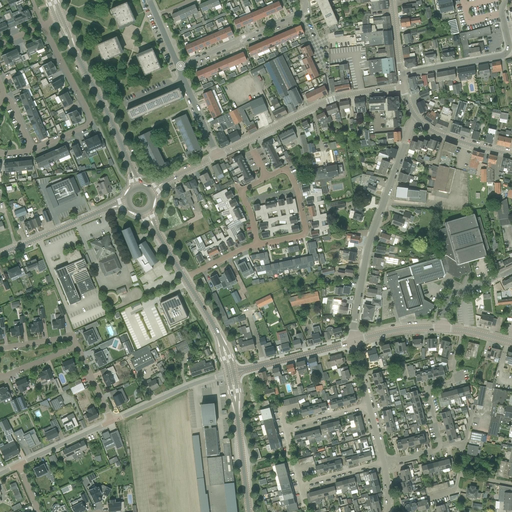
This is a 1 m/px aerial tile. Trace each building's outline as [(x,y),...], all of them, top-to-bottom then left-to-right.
[(211,0),(206,2),(209,10),(214,7),(211,0)] [(262,0),(259,2),(262,9),(266,17),(271,14),(268,7),(266,8),(264,3),(262,0)] [(372,11),(388,9),(387,0),(386,0),(372,2),(372,5),(372,11)] [(437,0),(440,14),(454,10),(451,0),(437,0)] [(130,25),(129,24),(136,21),(129,6),(128,7),(126,3),(128,3),(127,2),(111,9),(119,28),(126,25),(127,27),(130,25)] [(203,12),(209,10),(206,2),(200,5),(203,12)] [(279,2),(273,4),(277,12),(282,10),(279,2)] [(329,3),(319,7),(321,11),(331,7),(329,3)] [(404,11),(404,14),(408,13),(408,15),(412,15),(412,13),(415,12),(415,8),(417,8),(416,3),(411,4),(411,5),(407,5),(407,6),(402,7),(402,8),(402,10),(403,11),(403,12),(404,11)] [(273,4),(268,7),(271,14),(277,12),(273,4)] [(195,5),(189,7),(192,15),(198,12),(195,5)] [(246,13),(245,14),(246,16),(249,24),(254,22),(255,21),(251,14),(248,7),(248,6),(245,8),(246,10),(245,11),(246,13)] [(189,7),(183,10),(187,17),(192,15),(189,7)] [(331,7),(321,11),(323,15),(333,11),(331,7)] [(22,9),(18,11),(19,11),(20,13),(21,13),(25,21),(25,22),(31,19),(27,10),(23,12),(22,9)] [(262,9),(257,11),(260,19),(265,17),(266,17),(262,9)] [(10,10),(5,12),(6,14),(9,13),(11,19),(13,19),(16,25),(25,21),(21,13),(20,13),(19,11),(12,14),(10,10)] [(183,10),(178,12),(181,19),(182,22),(188,19),(187,17),(183,10)] [(257,11),(251,14),(255,21),(260,19),(257,11)] [(333,11),(323,15),(325,19),(335,15),(333,11)] [(178,12),(172,15),(175,22),(180,20),(181,19),(178,12)] [(335,15),(325,19),(326,23),(335,20),(336,19),(335,15)] [(246,16),(240,18),(244,26),(249,24),(246,16)] [(383,24),(386,24),(390,23),(389,16),(382,17),(382,18),(369,19),(369,16),(362,17),(363,25),(370,24),(373,24),(373,25),(382,24),(382,25),(383,25),(383,24)] [(235,21),(234,21),(235,21),(238,29),(238,28),(243,26),(244,26),(240,18),(235,21)] [(409,18),(401,20),(401,21),(400,21),(401,23),(401,24),(402,27),(406,26),(406,28),(410,27),(410,24),(414,23),(420,22),(420,18),(409,20),(409,18)] [(335,20),(326,23),(328,28),(334,26),(336,25),(337,24),(338,24),(336,19),(335,20)] [(457,34),(454,20),(448,21),(452,35),(457,34)] [(390,23),(383,24),(383,25),(384,31),(391,31),(390,23)] [(359,34),(355,34),(355,35),(360,34),(377,32),(376,32),(375,25),(371,26),(371,25),(359,26),(360,26),(360,32),(359,32),(359,33),(359,34)] [(298,37),(300,36),(304,34),(301,26),(300,26),(295,28),(298,37)] [(465,33),(460,34),(464,58),(465,58),(470,57),(480,55),(480,51),(484,50),(484,47),(483,42),(471,45),(468,46),(467,39),(487,36),(491,35),(490,26),(466,33),(466,32),(465,33)] [(230,27),(224,29),(227,37),(228,37),(233,35),(230,27)] [(289,31),(292,39),(298,37),(295,28),(289,31)] [(410,33),(403,35),(403,36),(405,44),(413,42),(411,36),(417,35),(416,34),(427,31),(426,28),(410,32),(410,33)] [(224,29),(219,32),(222,40),(222,39),(227,37),(224,29)] [(283,33),(287,41),(292,39),(289,31),(283,33)] [(385,46),(385,45),(393,45),(393,44),(392,41),(392,40),(391,34),(392,34),(391,34),(391,31),(384,31),(377,32),(360,34),(361,42),(366,41),(369,41),(369,46),(373,45),(385,44),(385,46)] [(219,32),(213,34),(216,42),(217,42),(222,40),(219,32)] [(277,36),(281,44),(287,41),(283,33),(277,36)] [(206,34),(201,36),(202,39),(206,47),(211,44),(211,45),(211,44),(208,37),(206,34)] [(213,34),(208,37),(211,44),(216,42),(213,34)] [(272,38),(275,46),(281,44),(277,36),(272,38)] [(111,39),(97,45),(103,59),(108,57),(109,59),(117,56),(118,56),(122,54),(120,47),(121,46),(120,43),(119,44),(118,44),(116,37),(111,39)] [(266,41),(269,49),(271,48),(272,50),(276,48),(275,46),(272,38),(266,41)] [(40,39),(33,42),(34,42),(37,51),(36,51),(36,52),(37,54),(42,52),(41,49),(44,48),(40,39)] [(202,39),(197,41),(200,49),(205,47),(206,47),(202,39)] [(197,41),(191,44),(195,51),(200,49),(197,41)] [(260,43),(264,51),(269,49),(266,41),(260,43)] [(34,42),(25,46),(28,52),(29,55),(36,52),(36,51),(37,51),(34,42)] [(254,46),(258,54),(264,51),(260,43),(254,46)] [(190,44),(185,46),(189,54),(194,52),(195,52),(194,51),(195,51),(191,44),(190,44)] [(306,46),(305,44),(300,46),(303,54),(300,55),(311,50),(309,45),(306,46)] [(378,50),(378,53),(376,53),(376,57),(378,57),(386,56),(387,58),(394,58),(394,57),(393,46),(393,45),(385,45),(386,50),(378,50)] [(248,48),(252,56),(255,55),(256,59),(259,58),(258,54),(254,46),(249,48),(248,48)] [(417,67),(415,57),(410,58),(409,55),(410,54),(409,47),(402,48),(404,59),(403,59),(403,60),(404,60),(404,63),(404,64),(405,67),(407,68),(412,68),(413,68),(416,67),(417,67)] [(442,54),(444,62),(455,60),(453,49),(442,51),(442,54)] [(8,53),(11,62),(13,61),(12,59),(19,56),(16,50),(8,53)] [(143,53),(144,54),(137,57),(145,76),(162,69),(161,68),(159,69),(157,64),(159,63),(153,50),(147,53),(146,51),(143,53)] [(305,59),(310,56),(310,57),(314,55),(311,50),(300,55),(302,60),(299,61),(305,59)] [(424,53),(426,65),(433,64),(432,60),(436,59),(435,54),(434,54),(433,51),(424,53)] [(243,53),(237,55),(241,63),(247,61),(243,52),(243,53)] [(11,62),(8,53),(1,56),(5,65),(11,62)] [(235,66),(241,63),(237,55),(232,58),(235,66)] [(282,55),(264,64),(265,65),(267,70),(268,73),(269,73),(281,99),(283,98),(287,107),(287,108),(289,108),(291,113),(291,112),(293,112),(294,111),(294,112),(295,112),(296,111),(296,110),(297,110),(295,106),(303,102),(296,88),(297,87),(282,55)] [(313,61),(310,57),(310,56),(305,59),(299,61),(302,66),(313,61)] [(232,58),(226,60),(229,68),(235,66),(232,58)] [(370,76),(375,75),(378,74),(387,73),(387,74),(396,73),(396,72),(395,68),(395,62),(394,58),(387,58),(381,59),(368,61),(370,76)] [(226,60),(220,62),(223,70),(229,68),(226,60)] [(41,67),(39,69),(41,73),(44,72),(54,67),(53,63),(52,64),(51,61),(41,66),(41,67)] [(315,66),(313,61),(302,66),(304,71),(307,70),(315,66)] [(220,62),(214,65),(218,73),(223,70),(220,62)] [(500,62),(492,63),(493,70),(491,70),(492,73),(493,77),(498,76),(497,73),(502,72),(500,62)] [(490,75),(489,71),(488,64),(478,66),(480,72),(478,73),(479,78),(490,75)] [(214,65),(209,67),(212,75),(218,73),(214,65)] [(265,65),(250,72),(253,77),(260,73),(261,73),(267,70),(265,65)] [(317,71),(315,66),(307,70),(309,75),(317,71)] [(457,70),(458,77),(460,81),(465,80),(468,80),(467,76),(471,75),(476,74),(474,66),(457,70)] [(54,67),(44,72),(47,77),(56,72),(55,70),(56,70),(54,67)] [(209,67),(203,70),(206,78),(212,75),(209,67)] [(17,76),(11,79),(12,79),(14,84),(23,80),(26,79),(24,73),(23,72),(22,70),(16,72),(17,76)] [(200,81),(205,79),(206,78),(203,70),(197,72),(196,72),(200,81)] [(448,71),(447,71),(449,80),(448,80),(449,86),(452,86),(453,89),(453,90),(454,95),(456,94),(459,94),(459,92),(458,89),(457,84),(452,85),(452,81),(455,80),(456,78),(454,70),(449,71),(448,71)] [(311,79),(319,76),(317,71),(309,75),(311,79)] [(437,73),(438,81),(439,81),(440,89),(445,89),(443,81),(448,80),(449,80),(447,71),(437,73)] [(397,83),(396,73),(387,74),(387,78),(385,79),(385,77),(376,78),(377,86),(388,84),(397,83)] [(434,74),(427,75),(429,82),(430,82),(432,91),(436,90),(436,89),(435,84),(434,74)] [(427,83),(426,75),(421,76),(422,81),(419,81),(417,82),(416,81),(419,80),(419,76),(415,77),(407,79),(410,88),(410,89),(423,84),(427,83)] [(344,77),(343,77),(340,77),(341,81),(341,83),(343,92),(350,90),(349,84),(348,80),(344,80),(344,77)] [(23,80),(14,84),(16,90),(22,87),(24,91),(30,88),(29,84),(26,86),(23,80)] [(51,84),(55,91),(55,90),(63,86),(60,80),(51,84)] [(343,92),(341,83),(341,81),(329,83),(331,93),(332,93),(332,92),(334,92),(335,92),(335,93),(343,92)] [(322,83),(318,85),(320,88),(324,96),(328,94),(325,87),(323,83),(322,83)] [(410,89),(412,95),(420,92),(418,88),(428,86),(427,83),(423,84),(410,89)] [(205,94),(203,95),(205,100),(214,97),(216,96),(217,95),(214,90),(217,89),(216,88),(215,86),(206,90),(207,90),(208,92),(205,94)] [(170,92),(162,95),(166,106),(184,98),(181,92),(182,92),(182,91),(181,91),(180,88),(172,91),(171,91),(169,92),(170,92)] [(314,88),(309,90),(314,101),(319,98),(315,90),(314,88)] [(320,88),(315,90),(319,98),(324,96),(320,88)] [(302,96),(305,102),(308,100),(309,103),(314,101),(309,90),(304,92),(305,95),(302,96)] [(428,90),(419,93),(421,99),(427,96),(429,95),(428,90)] [(27,92),(19,95),(21,100),(30,97),(27,92)] [(61,102),(70,98),(67,92),(58,97),(61,102)] [(144,103),(149,113),(166,106),(162,95),(154,99),(154,98),(152,99),(152,100),(144,103)] [(23,106),(32,102),(30,97),(21,100),(21,101),(23,106)] [(214,97),(205,100),(205,101),(208,106),(216,102),(214,97)] [(251,106),(255,116),(268,110),(262,97),(249,103),(251,106)] [(399,107),(399,106),(400,106),(399,104),(400,104),(398,97),(387,98),(387,99),(385,99),(385,97),(369,98),(370,111),(378,111),(378,109),(386,108),(388,108),(388,112),(388,119),(386,120),(386,128),(400,127),(399,119),(401,119),(401,111),(399,111),(399,107)] [(70,98),(61,102),(64,108),(73,103),(72,103),(70,98)] [(276,98),(273,100),(282,117),(288,114),(291,113),(289,108),(287,108),(287,107),(284,108),(284,106),(281,108),(278,101),(276,98)] [(365,105),(364,98),(354,100),(356,107),(358,114),(362,113),(367,113),(365,105)] [(273,100),(271,101),(272,104),(275,111),(272,112),(276,120),(282,117),(273,100)] [(425,104),(423,100),(422,101),(416,104),(420,114),(428,111),(428,110),(432,109),(432,108),(433,106),(426,103),(425,104)] [(350,111),(349,108),(350,108),(349,101),(348,101),(343,102),(340,103),(340,102),(339,103),(341,110),(342,117),(344,117),(345,117),(345,116),(345,112),(350,111)] [(460,135),(462,127),(462,126),(463,123),(461,123),(467,103),(459,101),(450,132),(460,135)] [(25,110),(34,107),(32,102),(23,106),(25,110)] [(216,102),(208,106),(210,112),(219,108),(216,102)] [(134,107),(126,111),(131,121),(149,113),(144,103),(136,106),(134,107)] [(340,116),(336,104),(334,105),(333,105),(326,107),(326,108),(329,115),(331,114),(332,115),(333,116),(335,115),(336,117),(337,120),(341,118),(340,116)] [(27,115),(36,112),(34,107),(25,110),(27,115)] [(243,121),(250,134),(257,130),(253,121),(250,123),(242,107),(237,109),(243,121)] [(219,108),(210,112),(213,118),(217,116),(222,114),(221,114),(219,108)] [(448,127),(452,116),(451,115),(452,112),(451,111),(449,110),(443,108),(441,112),(440,115),(441,116),(439,120),(436,127),(436,126),(446,131),(448,127)] [(237,109),(223,116),(229,128),(230,128),(231,130),(227,132),(229,135),(232,143),(241,139),(237,132),(238,131),(241,129),(238,123),(243,121),(237,109)] [(65,115),(62,116),(65,122),(68,120),(79,115),(78,112),(77,112),(76,110),(66,114),(65,115)] [(424,119),(429,123),(436,114),(432,111),(430,114),(428,112),(424,119)] [(29,121),(30,121),(38,117),(36,112),(27,115),(27,116),(29,121)] [(324,112),(316,116),(319,123),(323,121),(324,124),(321,125),(322,129),(328,127),(327,123),(327,118),(324,112)] [(437,113),(436,114),(429,123),(430,123),(431,124),(435,127),(438,120),(440,115),(437,113)] [(507,123),(508,114),(501,113),(500,117),(500,119),(499,122),(507,123)] [(68,120),(65,122),(67,127),(71,125),(71,126),(81,121),(80,119),(81,119),(79,115),(68,120)] [(196,152),(201,150),(199,145),(199,146),(197,142),(198,142),(197,139),(196,139),(194,136),(195,136),(194,133),(193,133),(192,130),(193,130),(191,127),(189,124),(190,124),(189,121),(188,121),(186,118),(187,118),(186,115),(172,121),(177,119),(189,147),(190,151),(186,153),(187,155),(195,152),(196,152)] [(210,122),(211,126),(219,122),(221,127),(217,129),(219,133),(216,134),(219,141),(218,142),(222,148),(230,144),(227,137),(226,138),(223,131),(229,128),(223,116),(210,122)] [(32,125),(40,122),(38,117),(30,121),(32,125)] [(474,130),(471,138),(478,140),(480,132),(478,132),(481,124),(480,124),(482,118),(478,117),(476,123),(476,124),(475,124),(474,130)] [(307,121),(301,124),(304,131),(305,135),(310,133),(314,130),(313,123),(309,124),(307,121)] [(460,135),(468,137),(471,129),(474,130),(475,124),(466,121),(464,127),(462,127),(460,135)] [(34,130),(43,127),(40,122),(32,125),(34,130)] [(43,127),(34,130),(36,136),(37,136),(45,132),(43,127)] [(293,128),(279,135),(280,137),(284,145),(292,141),(296,139),(297,139),(296,136),(296,135),(295,133),(293,128)] [(495,132),(491,131),(492,129),(489,128),(485,142),(492,144),(495,132)] [(148,133),(153,130),(139,137),(155,171),(161,169),(160,168),(169,164),(168,162),(163,164),(148,133)] [(511,139),(511,131),(506,130),(506,133),(506,134),(503,146),(510,148),(511,139)] [(370,146),(370,142),(369,131),(364,131),(365,140),(358,141),(359,148),(370,147),(370,146)] [(45,132),(37,136),(39,140),(47,137),(45,132)] [(394,142),(401,142),(401,137),(401,132),(400,132),(387,133),(388,139),(394,139),(394,142)] [(506,134),(506,133),(501,132),(501,133),(497,132),(496,136),(498,136),(496,145),(503,146),(506,134)] [(94,136),(90,138),(96,152),(96,151),(95,149),(101,146),(102,148),(105,146),(103,140),(102,138),(99,140),(97,135),(94,136)] [(86,147),(83,148),(84,151),(87,157),(88,159),(97,154),(96,152),(90,138),(86,140),(84,141),(86,147)] [(426,140),(424,140),(421,148),(422,148),(427,150),(428,148),(430,139),(427,138),(426,140)] [(428,148),(433,150),(437,139),(433,138),(433,140),(430,139),(428,148)] [(415,151),(415,149),(418,140),(415,139),(414,142),(412,141),(409,149),(415,151)] [(415,149),(421,151),(422,148),(421,148),(424,140),(421,139),(420,141),(418,140),(415,149)] [(438,151),(441,143),(439,142),(440,140),(437,139),(433,150),(438,151)] [(265,148),(266,148),(273,144),(270,140),(262,144),(265,148)] [(277,142),(273,144),(266,148),(268,153),(275,150),(273,148),(279,144),(278,141),(277,142)] [(433,188),(433,189),(433,190),(450,193),(455,169),(449,168),(453,153),(456,146),(452,144),(449,143),(445,142),(442,150),(443,151),(438,167),(437,173),(436,177),(436,178),(435,180),(433,188)] [(307,144),(309,153),(309,154),(316,153),(314,143),(307,144)] [(77,144),(71,147),(76,157),(81,155),(83,159),(87,157),(84,151),(81,152),(77,144)] [(65,146),(60,148),(64,157),(69,155),(65,146)] [(280,147),(275,150),(268,153),(271,159),(277,156),(276,153),(282,150),(280,147)] [(59,159),(64,157),(60,148),(55,150),(59,159)] [(380,151),(378,156),(383,158),(388,159),(389,156),(395,158),(398,150),(391,148),(391,150),(387,148),(385,152),(383,151),(383,152),(382,152),(380,151)] [(59,159),(55,150),(54,150),(54,151),(50,153),(54,161),(59,159)] [(473,151),(469,167),(477,169),(479,161),(482,162),(484,154),(479,153),(479,152),(477,152),(474,151),(473,151)] [(54,161),(50,153),(45,155),(48,164),(54,161)] [(236,163),(243,159),(244,159),(242,154),(234,158),(236,162),(236,163)] [(48,164),(45,155),(40,157),(43,166),(48,164)] [(271,159),(274,164),(281,161),(286,158),(285,155),(278,158),(277,156),(271,159)] [(378,156),(377,161),(378,161),(377,165),(380,166),(387,169),(389,165),(389,163),(389,162),(383,160),(383,158),(378,156)] [(38,168),(43,166),(40,157),(34,159),(38,168)] [(501,167),(500,171),(503,172),(504,168),(507,168),(508,165),(509,159),(505,159),(504,158),(503,158),(501,167)] [(246,164),(243,159),(236,163),(236,162),(231,165),(232,168),(238,165),(239,167),(246,164)] [(283,165),(281,161),(274,164),(273,165),(275,169),(283,165)] [(405,161),(402,167),(404,168),(403,171),(406,172),(412,174),(413,172),(414,172),(417,166),(412,164),(410,163),(405,161)] [(219,180),(221,179),(225,177),(223,173),(224,173),(228,171),(227,170),(226,167),(225,165),(224,163),(220,165),(219,163),(212,167),(217,176),(219,180)] [(246,164),(239,167),(234,170),(234,171),(235,173),(241,171),(242,173),(249,170),(246,164)] [(324,181),(324,178),(339,175),(337,165),(312,170),(314,180),(315,183),(324,181)] [(377,165),(375,172),(378,173),(385,176),(386,172),(387,172),(388,170),(387,169),(380,166),(377,165)] [(251,175),(249,170),(242,173),(243,175),(241,177),(238,179),(239,182),(241,181),(244,179),(251,175)] [(81,187),(89,184),(84,172),(76,175),(81,187)] [(203,174),(200,175),(200,176),(200,175),(200,176),(204,184),(206,188),(215,183),(212,178),(210,179),(207,173),(204,175),(204,174),(203,175),(203,174)] [(406,185),(416,186),(417,182),(412,182),(411,183),(409,183),(410,179),(413,180),(414,177),(401,173),(400,174),(400,175),(400,176),(398,181),(399,182),(402,181),(405,183),(406,182),(407,183),(406,185)] [(375,190),(376,188),(373,186),(373,184),(370,183),(369,184),(366,183),(368,180),(369,181),(371,176),(366,175),(362,174),(361,181),(360,185),(367,188),(366,190),(374,194),(376,190),(375,190)] [(252,175),(251,175),(244,179),(246,184),(255,180),(252,175)] [(99,187),(96,188),(99,196),(103,195),(111,192),(109,187),(108,184),(109,183),(106,176),(100,179),(101,182),(98,184),(99,187)] [(72,199),(73,199),(73,198),(74,198),(74,197),(75,196),(75,195),(75,194),(76,194),(76,192),(78,191),(78,193),(80,192),(73,177),(69,179),(69,180),(51,188),(50,187),(46,188),(54,208),(58,206),(58,205),(71,200),(71,199),(72,199)] [(199,194),(197,191),(196,188),(198,187),(195,180),(190,182),(196,195),(199,202),(203,200),(200,193),(199,194)] [(222,183),(221,183),(220,183),(216,186),(219,191),(223,189),(232,184),(234,183),(232,180),(230,182),(224,185),(223,185),(222,183)] [(188,183),(183,185),(186,192),(184,193),(190,207),(194,205),(193,202),(191,197),(192,197),(189,190),(191,189),(188,183)] [(303,187),(302,187),(303,193),(308,192),(308,195),(315,194),(322,192),(321,189),(316,189),(313,189),(313,185),(303,187)] [(181,186),(176,188),(179,195),(181,198),(182,200),(180,201),(182,207),(184,206),(189,204),(190,207),(184,193),(181,186)] [(396,190),(394,200),(425,203),(427,193),(423,192),(423,191),(420,191),(420,190),(407,189),(407,188),(398,187),(397,190),(396,190)] [(221,198),(222,202),(223,202),(230,198),(234,196),(231,191),(227,193),(225,189),(213,196),(214,199),(221,198)] [(307,199),(306,199),(307,199),(307,200),(308,204),(310,204),(316,202),(318,202),(317,202),(321,201),(320,196),(323,196),(322,192),(315,194),(308,195),(309,198),(307,199)] [(292,197),(290,198),(286,198),(287,201),(287,200),(289,210),(293,209),(294,214),(298,213),(295,199),(292,199),(292,197)] [(231,201),(230,198),(223,202),(222,202),(217,204),(219,208),(227,206),(228,209),(234,207),(238,204),(236,199),(231,201)] [(278,200),(279,202),(280,210),(285,209),(286,215),(290,214),(289,210),(287,200),(287,201),(284,201),(283,199),(278,200)] [(498,216),(499,220),(510,218),(507,199),(496,205),(497,208),(497,211),(498,216)] [(270,202),(272,212),(277,211),(278,217),(282,216),(281,216),(280,210),(279,202),(276,203),(275,201),(274,201),(270,202)] [(308,207),(308,208),(309,212),(318,210),(319,210),(318,205),(324,204),(324,201),(321,201),(317,202),(318,202),(316,202),(310,204),(310,206),(308,207)] [(330,203),(331,208),(332,209),(341,208),(340,201),(330,203)] [(269,219),(268,213),(272,212),(270,202),(265,203),(265,205),(262,205),(265,220),(269,219)] [(364,204),(355,203),(355,207),(354,207),(353,211),(355,212),(353,219),(361,221),(362,220),(362,221),(362,220),(362,219),(363,218),(363,217),(362,217),(364,213),(361,212),(363,208),(363,207),(363,204),(364,204)] [(259,204),(258,204),(254,205),(254,206),(253,207),(254,209),(255,209),(256,217),(261,216),(262,220),(264,220),(265,220),(262,205),(259,206),(259,204)] [(231,214),(232,217),(242,212),(241,210),(240,207),(235,209),(234,207),(228,209),(221,212),(223,216),(231,214)] [(24,208),(14,212),(16,218),(18,217),(22,216),(25,214),(27,214),(24,208)] [(27,210),(28,213),(34,228),(41,225),(39,222),(40,221),(39,217),(38,217),(37,213),(33,215),(32,212),(33,211),(32,208),(27,210)] [(46,222),(51,220),(47,210),(42,212),(46,222)] [(318,210),(309,212),(310,216),(310,217),(311,217),(312,217),(313,220),(320,218),(327,217),(326,213),(320,215),(319,210),(318,210)] [(245,218),(242,212),(232,217),(229,219),(231,223),(228,226),(229,229),(230,229),(235,226),(239,224),(242,223),(240,220),(245,218)] [(411,215),(410,214),(405,212),(403,218),(395,215),(391,225),(395,227),(396,225),(402,228),(402,227),(406,228),(408,223),(411,215)] [(28,221),(24,223),(26,227),(27,226),(28,230),(34,228),(28,213),(27,214),(25,214),(28,221)] [(277,217),(278,220),(286,221),(287,224),(293,223),(298,222),(297,217),(292,217),(291,214),(290,214),(286,215),(281,216),(282,216),(278,217),(277,217)] [(440,260),(444,275),(445,275),(447,272),(449,274),(449,273),(451,274),(451,275),(460,279),(462,275),(471,272),(468,262),(487,257),(486,252),(490,251),(489,250),(480,217),(476,218),(474,214),(445,223),(446,228),(437,230),(445,256),(442,257),(440,260)] [(272,227),(271,224),(278,220),(277,217),(269,219),(265,220),(264,220),(265,223),(260,224),(261,230),(266,229),(272,227)] [(312,223),(311,223),(312,224),(312,225),(313,228),(315,228),(321,227),(323,226),(322,222),(328,220),(327,217),(320,218),(313,220),(313,223),(312,223)] [(287,224),(279,226),(280,230),(288,230),(289,234),(300,231),(298,225),(294,226),(293,223),(287,224)] [(316,231),(311,232),(312,238),(323,236),(322,232),(329,228),(330,228),(329,225),(323,226),(321,227),(315,228),(316,231)] [(235,226),(230,229),(235,239),(238,238),(240,242),(245,239),(244,237),(245,237),(244,235),(243,235),(240,229),(237,231),(235,226)] [(273,233),(280,230),(279,226),(272,227),(266,229),(266,232),(262,233),(263,239),(274,237),(273,233)] [(137,258),(146,273),(153,268),(152,266),(159,262),(150,248),(145,241),(138,246),(136,241),(130,227),(122,230),(129,246),(134,260),(137,258)] [(235,239),(230,229),(229,229),(227,230),(226,230),(229,236),(225,238),(228,246),(229,247),(234,245),(233,243),(236,242),(235,239)] [(221,240),(217,242),(221,249),(222,251),(227,249),(226,247),(228,246),(225,238),(222,232),(219,234),(221,240)] [(395,238),(398,240),(399,237),(388,233),(387,235),(382,233),(379,240),(388,244),(388,243),(393,245),(395,238)] [(345,234),(345,237),(347,237),(347,238),(351,238),(350,241),(349,241),(348,247),(353,246),(354,243),(358,243),(359,237),(355,236),(356,235),(348,234),(345,234)] [(214,243),(210,245),(215,255),(219,252),(218,250),(221,249),(217,242),(215,236),(211,238),(214,243)] [(108,237),(104,238),(103,238),(103,239),(100,240),(96,242),(95,241),(91,243),(93,248),(96,255),(96,256),(98,260),(99,262),(98,262),(103,274),(101,274),(104,277),(110,274),(110,275),(115,273),(115,272),(121,270),(115,254),(115,255),(114,253),(113,249),(112,248),(109,242),(109,241),(108,237)] [(196,247),(191,249),(194,255),(195,254),(197,258),(196,258),(197,261),(198,261),(199,263),(204,260),(203,257),(202,256),(205,254),(199,244),(200,243),(199,241),(197,238),(193,240),(195,243),(196,247)] [(315,241),(307,243),(310,256),(317,254),(316,248),(317,248),(315,241)] [(209,255),(210,257),(215,255),(210,245),(206,247),(203,242),(200,243),(199,244),(205,254),(206,257),(209,255)] [(69,265),(55,270),(58,278),(68,303),(69,305),(74,303),(80,301),(73,284),(72,281),(75,279),(76,283),(81,294),(94,288),(90,277),(85,267),(87,266),(83,258),(82,259),(78,249),(64,254),(65,256),(69,265)] [(340,250),(339,255),(343,256),(343,255),(345,255),(345,257),(344,259),(347,259),(347,260),(355,261),(357,253),(344,251),(341,251),(340,250)] [(267,252),(251,255),(252,260),(260,258),(260,261),(264,260),(269,259),(267,252)] [(310,256),(303,257),(304,263),(309,262),(310,267),(314,266),(313,262),(319,260),(318,254),(317,254),(310,256)] [(420,284),(441,278),(444,277),(445,276),(444,275),(440,260),(438,258),(436,259),(435,255),(430,256),(431,260),(409,267),(386,274),(399,317),(401,317),(401,315),(404,314),(405,316),(414,313),(416,318),(430,314),(434,305),(424,299),(420,284)] [(303,257),(295,259),(296,265),(298,265),(299,269),(310,267),(309,262),(304,263),(303,257)] [(374,257),(373,265),(376,266),(375,269),(380,269),(382,270),(382,267),(380,267),(381,262),(398,265),(399,259),(396,259),(388,257),(385,257),(384,259),(381,259),(374,257)] [(499,273),(511,266),(511,258),(501,263),(500,261),(496,263),(496,264),(497,269),(499,273)] [(47,268),(43,260),(36,262),(35,259),(25,264),(28,270),(37,266),(39,271),(47,268)] [(257,267),(256,267),(257,272),(266,270),(266,272),(271,271),(270,264),(269,259),(264,260),(265,265),(257,267)] [(295,259),(286,261),(288,269),(293,269),(293,271),(299,269),(298,265),(296,265),(295,259)] [(245,261),(238,265),(242,274),(249,271),(251,275),(254,273),(249,262),(249,263),(246,264),(245,261)] [(279,269),(277,270),(278,274),(284,272),(284,270),(288,269),(286,261),(278,263),(279,269)] [(271,271),(266,272),(267,276),(278,274),(277,270),(279,269),(278,263),(270,264),(271,271)] [(18,278),(25,275),(22,268),(19,270),(18,267),(7,271),(9,274),(8,274),(9,278),(10,277),(10,278),(17,275),(18,278)] [(353,277),(354,270),(346,268),(345,271),(338,270),(338,274),(353,277)] [(225,275),(222,276),(227,287),(228,290),(233,287),(230,282),(236,279),(230,269),(224,272),(225,275)] [(379,271),(373,270),(372,275),(371,275),(370,282),(377,284),(378,276),(379,271)] [(217,274),(210,278),(212,282),(213,286),(214,286),(215,287),(221,283),(224,289),(227,287),(222,276),(219,278),(217,274)] [(511,287),(507,279),(502,282),(505,289),(511,287)] [(350,295),(351,287),(344,286),(343,288),(339,287),(337,294),(346,296),(346,294),(350,295)] [(369,289),(367,295),(375,297),(376,295),(381,296),(382,288),(376,287),(375,290),(369,289)] [(241,301),(236,291),(231,294),(236,303),(241,301)] [(318,291),(290,298),(292,307),(320,301),(318,291)] [(222,317),(226,315),(216,292),(212,294),(213,294),(222,317)] [(170,326),(188,318),(178,295),(160,303),(170,326)] [(273,301),(270,295),(256,302),(259,308),(273,301)] [(339,315),(339,313),(346,314),(347,308),(345,307),(346,303),(341,302),(342,300),(333,299),(332,305),(335,306),(333,314),(334,315),(338,315),(339,315)] [(381,309),(381,301),(373,299),(372,305),(373,305),(372,307),(366,306),(363,318),(372,319),(374,307),(380,309),(381,309)] [(57,307),(61,316),(65,314),(62,305),(57,307)] [(495,327),(497,319),(493,318),(494,317),(486,315),(486,316),(482,315),(480,323),(484,324),(484,325),(491,327),(491,326),(495,327)] [(53,329),(57,328),(57,329),(65,328),(63,318),(56,319),(56,321),(52,322),(53,329)] [(226,327),(231,325),(234,323),(233,318),(228,320),(224,322),(226,327)] [(41,321),(33,322),(34,324),(29,324),(31,333),(35,332),(35,333),(43,332),(41,321)] [(89,344),(93,342),(97,341),(93,333),(96,332),(94,328),(98,325),(97,321),(84,327),(86,326),(88,331),(82,333),(86,341),(87,340),(89,344)] [(23,335),(21,325),(14,326),(14,328),(10,329),(11,336),(15,335),(16,336),(23,335)] [(246,342),(248,350),(255,348),(253,340),(249,327),(246,328),(245,326),(241,327),(241,329),(242,334),(244,334),(245,338),(246,342)] [(312,337),(314,343),(321,341),(319,335),(321,334),(319,326),(313,328),(314,334),(311,334),(312,337)] [(333,331),(328,332),(328,331),(324,333),(326,340),(331,339),(330,336),(334,334),(335,338),(339,337),(338,336),(339,335),(343,334),(341,328),(333,330),(333,331)] [(287,332),(278,334),(281,345),(283,352),(290,350),(288,343),(290,343),(287,332)] [(293,341),(294,344),(295,349),(302,347),(300,342),(304,341),(301,333),(296,334),(297,340),(293,341)] [(238,340),(241,352),(248,350),(246,342),(245,338),(242,339),(241,339),(238,340)] [(424,340),(424,345),(424,346),(425,346),(425,350),(428,350),(428,348),(434,348),(436,348),(436,342),(435,342),(435,339),(427,339),(427,340),(425,340),(424,340)] [(181,348),(184,354),(191,351),(187,344),(186,340),(176,345),(178,349),(181,348)] [(442,341),(441,345),(440,348),(443,348),(441,356),(442,356),(448,357),(451,346),(450,347),(449,346),(449,342),(442,340),(442,341)] [(101,349),(106,347),(109,346),(106,341),(103,343),(98,345),(98,346),(99,345),(101,349)] [(129,354),(133,352),(129,341),(125,342),(129,354)] [(265,349),(267,356),(275,354),(273,347),(272,347),(271,342),(266,343),(268,348),(265,349)] [(398,342),(395,343),(396,349),(395,350),(396,352),(397,353),(399,353),(399,351),(404,350),(404,354),(406,353),(407,353),(408,356),(410,356),(410,353),(409,346),(405,347),(405,342),(404,342),(398,343),(398,342)] [(470,357),(476,358),(479,345),(469,342),(465,358),(470,360),(470,357)] [(380,355),(381,359),(383,367),(387,366),(386,360),(389,359),(387,353),(391,352),(391,350),(393,350),(393,346),(390,347),(389,344),(382,346),(384,354),(380,355)] [(379,360),(381,359),(380,355),(378,356),(375,348),(372,349),(372,350),(367,352),(370,362),(374,361),(374,362),(379,360)] [(488,351),(486,359),(494,360),(495,357),(500,358),(503,351),(500,350),(494,348),(492,348),(491,348),(491,352),(488,351)] [(156,362),(150,351),(150,350),(130,360),(136,372),(156,362)] [(98,353),(93,355),(95,359),(94,359),(96,363),(97,363),(99,367),(103,365),(106,363),(105,359),(101,351),(98,353)] [(510,365),(511,365),(511,352),(507,351),(504,364),(508,365),(507,369),(504,368),(503,372),(508,373),(510,365)] [(342,354),(330,357),(331,361),(328,362),(329,367),(336,365),(336,364),(339,364),(339,363),(346,361),(345,358),(343,358),(342,354)] [(319,370),(315,358),(308,360),(311,369),(314,369),(315,371),(319,370)] [(438,363),(436,364),(437,367),(439,376),(443,375),(443,377),(445,377),(444,372),(448,371),(446,365),(448,360),(442,358),(441,362),(442,363),(443,366),(439,367),(438,364),(438,363)] [(63,367),(62,367),(63,371),(65,370),(68,369),(69,372),(76,370),(74,366),(75,366),(72,359),(62,363),(63,367)] [(202,365),(205,373),(214,370),(212,362),(206,364),(205,361),(199,362),(201,366),(202,365)] [(297,363),(296,363),(298,371),(299,374),(299,375),(304,373),(308,372),(304,361),(300,362),(297,363)] [(189,365),(192,377),(205,373),(202,365),(201,366),(199,362),(194,364),(194,363),(189,365)] [(293,364),(286,366),(288,372),(291,372),(292,375),(296,374),(293,364)] [(434,365),(431,365),(432,369),(434,380),(436,379),(436,377),(439,376),(437,367),(436,364),(434,365)] [(113,366),(106,369),(108,373),(102,376),(103,380),(104,383),(105,382),(107,386),(115,383),(111,375),(116,373),(113,366)] [(347,366),(342,367),(340,368),(343,380),(350,378),(347,366)] [(427,366),(425,367),(428,379),(432,378),(432,380),(434,380),(432,369),(428,370),(427,366)] [(42,372),(38,374),(40,378),(39,378),(42,385),(47,383),(46,380),(53,378),(49,368),(42,371),(42,372)] [(279,368),(272,370),(274,377),(278,376),(279,379),(279,380),(281,384),(287,383),(286,380),(285,376),(282,376),(281,371),(280,372),(279,368)] [(416,369),(414,370),(415,373),(416,377),(417,382),(421,381),(421,383),(423,382),(421,372),(417,373),(416,369)] [(271,378),(270,374),(266,375),(265,371),(259,373),(261,381),(271,378)] [(372,380),(382,378),(381,374),(385,373),(384,371),(372,374),(373,378),(371,378),(372,380)] [(19,389),(20,393),(26,390),(25,387),(28,385),(29,384),(28,381),(27,382),(25,378),(15,382),(18,390),(19,389)] [(63,392),(62,389),(62,390),(60,384),(58,378),(53,380),(59,393),(63,392)] [(159,385),(162,384),(159,378),(151,382),(150,379),(147,381),(152,390),(159,387),(159,385)] [(376,389),(377,391),(387,388),(391,387),(389,381),(387,382),(377,385),(378,388),(376,389)] [(73,395),(85,389),(82,383),(70,388),(73,395)] [(347,385),(345,385),(346,388),(350,403),(356,402),(356,400),(360,399),(359,397),(359,396),(355,397),(355,395),(351,396),(350,391),(349,388),(353,387),(352,383),(351,384),(347,385)] [(472,398),(468,386),(464,387),(464,385),(462,386),(465,396),(466,400),(469,399),(472,398)] [(10,397),(6,387),(6,386),(0,388),(0,402),(3,401),(2,400),(10,397)] [(274,389),(274,388),(268,390),(267,386),(263,388),(266,398),(276,395),(279,394),(277,388),(274,389)] [(293,391),(294,396),(304,393),(302,386),(297,387),(297,388),(298,390),(293,391)] [(335,386),(333,386),(335,395),(338,407),(344,405),(342,398),(339,399),(338,394),(335,386)] [(480,386),(477,405),(483,406),(487,387),(480,386)] [(344,392),(341,393),(342,398),(344,405),(350,403),(346,388),(343,389),(344,392)] [(461,404),(457,389),(453,390),(453,388),(451,389),(454,399),(457,398),(458,402),(459,405),(461,404)] [(511,426),(511,425),(511,430),(511,391),(494,388),(492,403),(493,403),(490,416),(491,418),(490,421),(499,423),(511,426)] [(114,403),(116,407),(121,405),(121,404),(124,402),(121,396),(124,394),(122,389),(114,392),(116,395),(112,397),(115,402),(114,403)] [(409,392),(405,393),(405,395),(406,396),(407,399),(410,398),(421,395),(420,393),(418,394),(417,390),(409,392)] [(389,396),(393,395),(396,394),(398,393),(398,391),(380,396),(381,399),(379,400),(380,402),(390,399),(389,396)] [(449,404),(446,392),(442,393),(442,391),(437,392),(440,403),(441,402),(442,406),(447,405),(449,404)] [(328,393),(325,394),(327,400),(329,400),(330,402),(331,408),(338,407),(335,395),(332,396),(329,397),(328,393)] [(411,402),(407,402),(408,405),(420,402),(419,398),(421,397),(421,395),(410,398),(411,402)] [(17,398),(22,409),(27,407),(22,396),(17,398)] [(16,399),(12,400),(11,401),(11,402),(15,413),(21,411),(16,399)] [(39,402),(41,408),(49,405),(47,399),(39,402)] [(56,410),(61,408),(57,399),(51,401),(56,410)] [(321,399),(318,400),(321,411),(327,409),(326,403),(322,404),(321,399)] [(321,411),(318,400),(315,400),(316,402),(312,403),(313,406),(315,413),(321,411)] [(309,402),(306,403),(309,414),(315,413),(313,406),(310,407),(309,402)] [(217,422),(215,405),(201,407),(203,424),(209,423),(211,423),(217,422)] [(411,413),(406,415),(406,417),(409,416),(423,413),(422,409),(424,408),(424,406),(413,409),(410,410),(411,413)] [(88,414),(84,416),(86,419),(87,418),(88,422),(98,417),(95,410),(94,410),(93,407),(87,410),(88,414)] [(260,410),(262,415),(273,412),(271,407),(272,407),(260,410)] [(394,408),(382,411),(383,415),(381,416),(382,418),(392,415),(391,412),(395,411),(394,408)] [(450,411),(439,414),(440,416),(442,415),(443,419),(455,416),(453,410),(451,410),(450,411)] [(423,413),(409,416),(409,418),(412,418),(413,421),(416,420),(427,417),(426,415),(424,416),(423,413)] [(350,421),(351,425),(362,422),(360,415),(353,417),(352,415),(353,415),(353,414),(348,416),(349,421),(350,421)] [(67,416),(60,419),(66,431),(72,428),(72,429),(79,426),(75,417),(68,420),(67,416)] [(455,416),(443,419),(444,422),(442,423),(442,425),(452,422),(452,419),(455,418),(455,416)] [(263,420),(264,425),(275,422),(274,417),(275,417),(263,420)] [(413,424),(409,426),(409,428),(414,427),(416,426),(419,425),(426,424),(425,420),(427,419),(427,417),(416,420),(417,423),(413,424)] [(6,419),(0,422),(0,425),(3,424),(7,430),(11,428),(6,419)] [(399,425),(398,422),(397,419),(385,423),(386,426),(384,427),(384,429),(399,425)] [(43,430),(44,433),(48,440),(52,439),(54,437),(58,436),(55,428),(54,427),(51,421),(49,422),(51,425),(43,430)] [(339,421),(333,423),(335,429),(338,428),(338,430),(339,433),(342,433),(341,428),(339,421)] [(497,433),(499,423),(490,421),(487,435),(497,437),(497,433)] [(349,432),(352,431),(363,428),(362,422),(351,425),(350,425),(351,428),(348,429),(347,430),(347,432),(349,432)] [(204,428),(207,456),(220,455),(217,426),(212,427),(211,423),(209,423),(209,427),(204,428)] [(333,423),(327,424),(331,438),(333,438),(333,435),(332,433),(335,432),(335,429),(333,423)] [(322,430),(320,431),(321,436),(326,435),(327,437),(328,439),(329,441),(331,441),(331,438),(327,424),(320,426),(322,430)] [(400,428),(399,428),(399,425),(384,429),(385,430),(387,430),(388,434),(400,430),(400,428)] [(419,425),(416,426),(420,444),(424,443),(425,445),(429,444),(428,438),(428,437),(427,433),(424,434),(421,435),(420,431),(421,431),(419,425)] [(458,427),(446,430),(447,433),(444,434),(445,436),(455,433),(455,430),(458,429),(458,427)] [(365,434),(363,428),(352,431),(353,434),(358,432),(359,436),(365,434)] [(21,429),(13,433),(21,449),(28,446),(29,447),(30,446),(31,448),(35,445),(40,443),(35,434),(30,436),(29,433),(24,436),(23,434),(21,429)] [(319,429),(313,431),(316,443),(319,442),(322,441),(322,439),(321,436),(320,431),(319,429)] [(0,450),(5,460),(19,453),(20,453),(13,441),(10,434),(9,435),(7,430),(4,432),(6,436),(5,437),(8,443),(4,446),(0,447),(0,450)] [(107,432),(101,434),(103,439),(104,440),(102,441),(105,446),(114,442),(115,445),(117,449),(123,446),(118,430),(109,434),(108,434),(107,432)] [(313,431),(307,433),(309,440),(309,442),(313,441),(313,443),(316,443),(313,431)] [(472,432),(470,439),(481,441),(482,441),(483,437),(485,437),(486,434),(471,432),(472,432)] [(307,433),(300,434),(304,446),(306,445),(310,444),(309,442),(309,440),(307,433)] [(456,436),(455,433),(445,436),(445,438),(448,437),(449,441),(454,439),(455,442),(461,441),(460,435),(456,436)] [(300,434),(294,436),(296,443),(300,442),(301,447),(304,446),(300,434)] [(408,434),(406,435),(409,447),(413,446),(413,448),(415,447),(413,437),(409,438),(408,434)] [(397,437),(392,438),(394,448),(397,447),(398,450),(402,449),(402,451),(404,450),(401,440),(398,441),(397,437)] [(230,438),(223,439),(225,456),(232,455),(230,438)] [(361,439),(360,439),(361,443),(365,460),(372,459),(371,456),(374,455),(372,446),(369,447),(365,448),(364,442),(367,441),(366,438),(361,439)] [(511,448),(511,438),(511,444),(507,443),(507,445),(501,444),(501,446),(511,448)] [(470,440),(469,445),(479,447),(480,447),(481,447),(482,447),(483,442),(482,442),(482,441),(481,441),(470,439),(469,439),(470,440)] [(87,448),(83,441),(62,451),(67,462),(83,454),(82,451),(87,448)] [(361,454),(357,455),(359,462),(365,460),(361,443),(359,443),(358,444),(360,450),(361,454)] [(468,448),(467,454),(477,456),(479,447),(469,445),(468,445),(468,448)] [(511,451),(511,452),(510,463),(511,463),(511,448),(501,446),(500,449),(502,449),(503,449),(503,448),(507,449),(507,447),(508,448),(507,449),(507,451),(511,451)] [(352,449),(349,450),(350,450),(353,464),(359,462),(357,455),(357,453),(353,454),(353,452),(352,449)] [(348,455),(342,456),(343,462),(346,461),(346,464),(347,465),(353,464),(350,450),(347,451),(347,453),(348,455)] [(330,457),(327,458),(330,470),(336,468),(333,457),(332,453),(329,454),(330,457)] [(225,456),(221,456),(222,464),(223,472),(224,484),(228,483),(235,483),(232,460),(232,457),(232,455),(225,456)] [(221,456),(207,458),(208,465),(222,464),(221,456)] [(336,456),(333,457),(336,468),(343,466),(341,462),(343,462),(342,456),(337,458),(336,456)] [(324,459),(321,460),(324,471),(330,470),(327,458),(324,459)] [(443,458),(446,469),(449,468),(450,471),(455,470),(454,464),(451,465),(449,459),(445,460),(445,458),(443,458)] [(511,463),(510,463),(494,459),(493,463),(499,465),(497,477),(499,477),(501,477),(503,478),(502,478),(503,478),(504,478),(505,478),(506,478),(507,479),(507,478),(508,479),(509,479),(509,476),(511,476),(511,463)] [(316,466),(318,473),(324,471),(321,460),(318,461),(319,465),(316,466)] [(441,474),(438,462),(434,463),(434,461),(432,461),(435,472),(438,471),(439,474),(441,474)] [(287,462),(275,465),(276,471),(287,468),(286,463),(287,463),(287,462)] [(37,467),(33,469),(37,477),(47,472),(43,464),(39,466),(37,467)] [(222,464),(208,465),(209,473),(223,472),(222,464)] [(428,477),(430,477),(427,465),(423,466),(423,464),(418,465),(420,472),(423,471),(424,475),(427,474),(428,477)] [(401,475),(399,475),(400,477),(413,474),(413,473),(414,473),(413,470),(411,465),(405,466),(406,469),(400,471),(401,475)] [(369,471),(363,473),(364,476),(365,479),(365,482),(368,481),(377,479),(375,472),(375,473),(370,474),(369,471)] [(223,472),(209,473),(210,485),(224,484),(223,472)] [(93,473),(86,477),(89,482),(90,485),(92,488),(95,487),(92,481),(96,479),(93,473)] [(413,474),(400,477),(400,479),(402,478),(403,482),(413,479),(415,479),(418,478),(417,476),(414,476),(414,477),(413,474)] [(354,478),(348,480),(351,491),(357,489),(354,478)] [(369,484),(364,486),(364,488),(367,488),(379,485),(377,479),(368,481),(369,484)] [(402,486),(400,487),(400,489),(411,486),(414,485),(413,481),(416,481),(415,479),(413,479),(403,482),(401,482),(402,486)] [(342,481),(345,493),(348,492),(347,490),(351,489),(351,491),(348,480),(342,481)] [(334,486),(336,493),(337,494),(342,493),(345,493),(342,481),(336,483),(337,490),(335,490),(334,486)] [(292,482),(280,485),(282,490),(293,487),(291,483),(292,482)] [(228,483),(224,484),(225,493),(229,493),(236,492),(235,483),(228,483)] [(90,485),(87,487),(88,490),(89,491),(88,492),(92,499),(92,498),(95,503),(102,500),(99,495),(102,494),(107,497),(111,489),(107,487),(106,487),(102,485),(98,487),(96,488),(95,486),(95,487),(92,488),(90,485)] [(379,485),(367,488),(368,491),(370,490),(371,493),(374,492),(374,493),(380,491),(379,485)] [(499,489),(498,501),(500,502),(504,502),(511,502),(511,487),(499,485),(499,486),(499,489)] [(328,488),(331,500),(334,499),(333,494),(336,493),(334,486),(328,488)] [(480,498),(480,493),(477,492),(477,490),(475,490),(475,487),(471,487),(470,489),(467,489),(466,496),(476,498),(480,498)] [(322,490),(324,499),(325,499),(324,497),(327,496),(328,500),(331,500),(328,488),(322,490)] [(316,491),(319,503),(320,503),(322,502),(321,500),(324,499),(322,490),(316,491)] [(316,504),(317,503),(319,503),(316,491),(309,493),(312,502),(316,501),(316,504)] [(84,503),(88,502),(84,493),(80,495),(81,498),(77,500),(79,503),(71,507),(73,511),(81,511),(85,510),(82,504),(84,503)] [(369,500),(366,501),(367,504),(378,501),(377,497),(376,494),(369,496),(368,497),(369,500)] [(422,511),(423,511),(424,511),(422,501),(421,498),(417,498),(417,496),(415,497),(415,499),(418,509),(418,511),(422,510),(422,511)] [(284,500),(280,501),(281,506),(286,505),(289,504),(290,509),(298,507),(296,502),(297,502),(296,502),(295,497),(284,500)] [(341,506),(348,504),(346,499),(342,500),(341,497),(338,498),(340,505),(341,506)] [(401,500),(404,511),(406,511),(407,511),(410,511),(412,511),(410,502),(409,498),(406,499),(401,500)] [(120,507),(119,502),(115,503),(115,500),(109,500),(110,503),(107,504),(108,511),(115,511),(121,511),(125,511),(124,506),(120,507)] [(378,501),(367,504),(367,507),(369,506),(370,510),(380,507),(378,501)] [(496,501),(495,509),(496,509),(496,510),(496,511),(505,511),(506,510),(511,510),(511,502),(504,502),(500,502),(496,501)] [(19,503),(11,507),(13,511),(21,507),(19,503)] [(448,506),(451,505),(450,503),(436,506),(437,510),(435,511),(434,511),(436,511),(446,510),(449,509),(448,506)]
